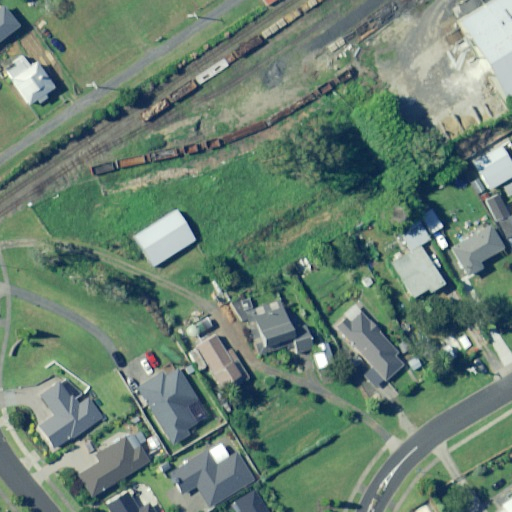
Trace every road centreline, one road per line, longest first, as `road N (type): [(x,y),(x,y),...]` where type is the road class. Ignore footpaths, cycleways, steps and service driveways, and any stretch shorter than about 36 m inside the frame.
road 1 (residential): [(233,0),(11,150)]
road 2 (residential): [(511,383),(415,446),(368,511)]
